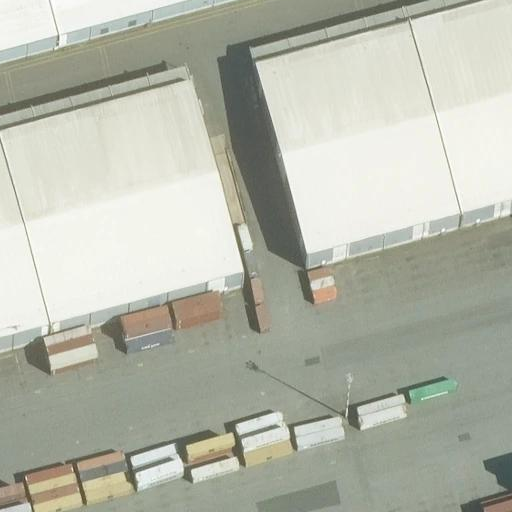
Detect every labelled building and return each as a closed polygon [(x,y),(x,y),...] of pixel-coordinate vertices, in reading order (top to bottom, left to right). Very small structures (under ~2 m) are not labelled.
[(0,0),(0,63),(233,0),(0,0)] [(511,8),(253,78),(258,97),(305,271),(511,214),(511,8)] [(0,352),(242,288),(190,95),(0,146),(0,352)] [(327,394),(343,391),(335,349),(289,358),(301,415),(330,409),(327,394)] [(293,389),(248,399),(261,457),(309,446),(304,424),(301,425),(293,389)] [(204,471),(186,390),(139,400),(156,482),(204,471)] [(196,421),(205,458),(253,447),(244,410),(196,421)] [(493,464),(445,472),(451,506),(499,498),(493,464)] [(440,476),(392,488),(398,511),(424,511),(448,506),(440,476)]
